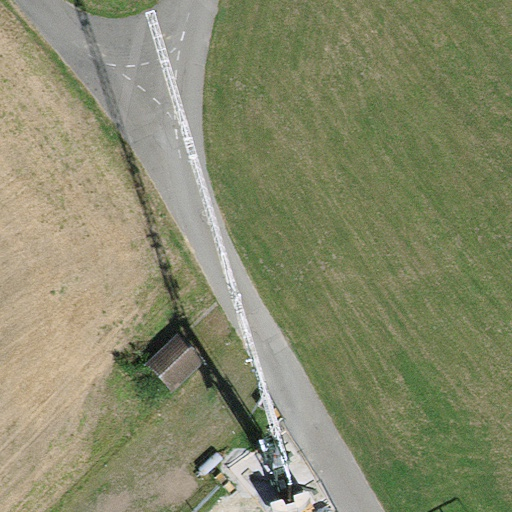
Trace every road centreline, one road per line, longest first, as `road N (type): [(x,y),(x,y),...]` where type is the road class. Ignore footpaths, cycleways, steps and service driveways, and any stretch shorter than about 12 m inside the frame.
road 1 (unclassified): [(172,86),(192,197),(329,458)]
road 2 (unclassified): [(172,86),(108,63),(35,0)]
